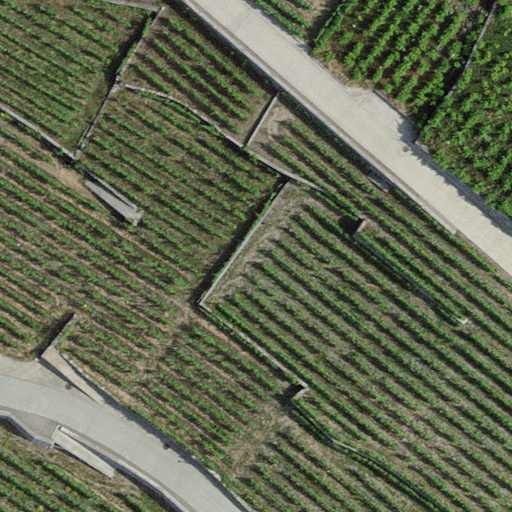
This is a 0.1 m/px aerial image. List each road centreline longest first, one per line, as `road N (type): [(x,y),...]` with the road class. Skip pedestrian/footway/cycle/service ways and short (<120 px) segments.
road 1 (track): [(511,260),(211,0)]
road 2 (track): [(0,393),(48,406),(153,457),(220,511)]
